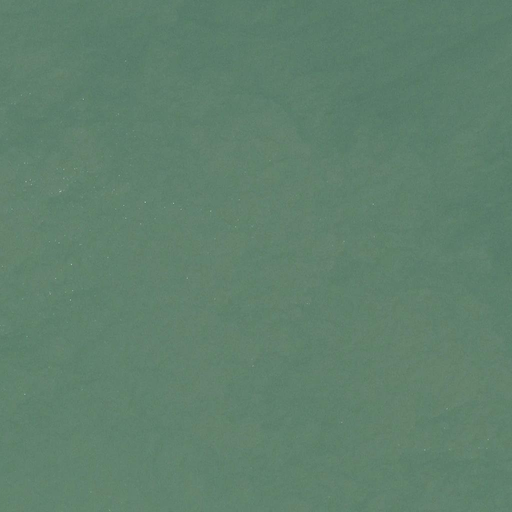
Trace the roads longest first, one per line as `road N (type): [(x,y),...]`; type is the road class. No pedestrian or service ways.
road 1 (trunk): [(85,511),(99,0)]
road 2 (trunk): [(67,0),(56,511)]
